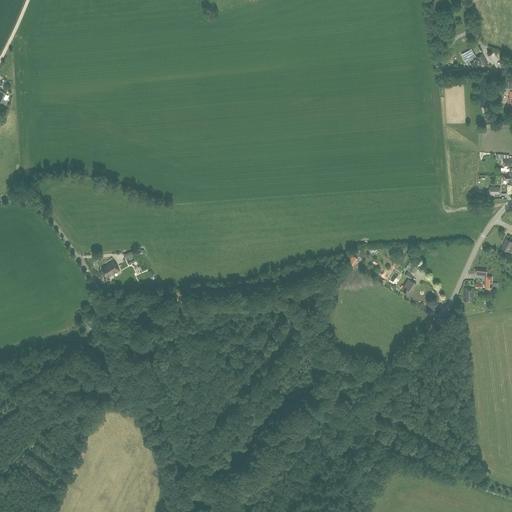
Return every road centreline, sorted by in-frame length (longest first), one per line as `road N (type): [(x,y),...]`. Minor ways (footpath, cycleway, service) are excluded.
road 1 (unclassified): [(259,511),(446,311),(487,228),(511,202)]
road 2 (track): [(322,398),(458,456),(479,481)]
road 3 (track): [(354,511),(378,446),(479,481)]
road 4 (unclassified): [(106,309),(53,221),(23,200),(0,200)]
